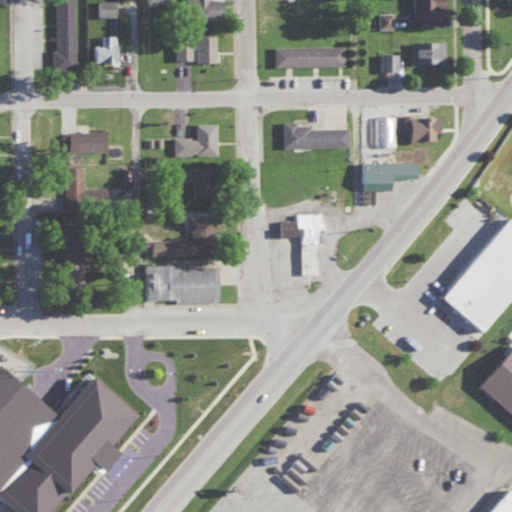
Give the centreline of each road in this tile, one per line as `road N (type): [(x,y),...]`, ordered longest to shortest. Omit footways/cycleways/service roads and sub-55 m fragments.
road 1 (residential): [(511,97),(0,103)]
road 2 (residential): [(267,325),(258,0)]
road 3 (residential): [(27,325),(19,0)]
road 4 (residential): [(267,325),(27,325)]
road 5 (secondary): [(152,511),(309,332)]
road 6 (secondary): [(413,211),(500,98)]
